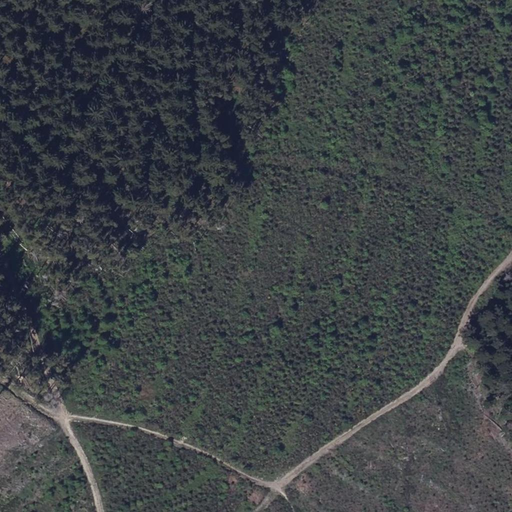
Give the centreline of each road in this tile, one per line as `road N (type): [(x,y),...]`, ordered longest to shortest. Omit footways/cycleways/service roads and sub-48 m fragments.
road 1 (track): [(511,261),(477,292),(436,377),(281,485),(240,475),(155,433),(63,418)]
road 2 (track): [(0,235),(63,418)]
